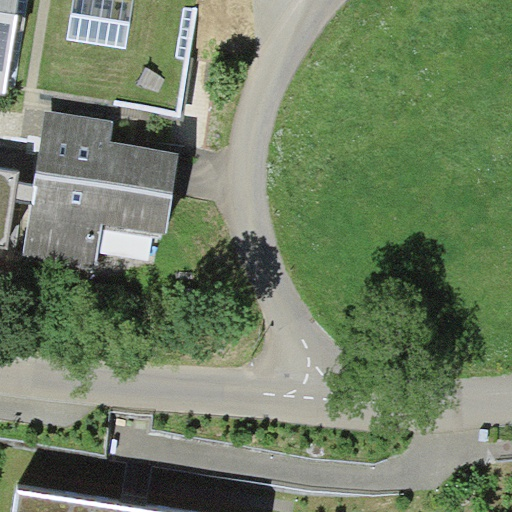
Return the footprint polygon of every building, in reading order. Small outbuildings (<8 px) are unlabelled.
[(0,0),(0,91),(5,92),(19,0),(0,0)] [(133,0),(72,0),(67,39),(126,48),(133,0)] [(115,120),(45,109),(34,185),(31,203),(23,257),(95,268),(102,223),(167,232),(179,151),(112,141),(115,120)] [(19,171),(0,167),(0,245),(9,247),(16,200),(31,203),(34,185),(18,182),(19,171)] [(158,511),(17,489),(13,511),(158,511)]
